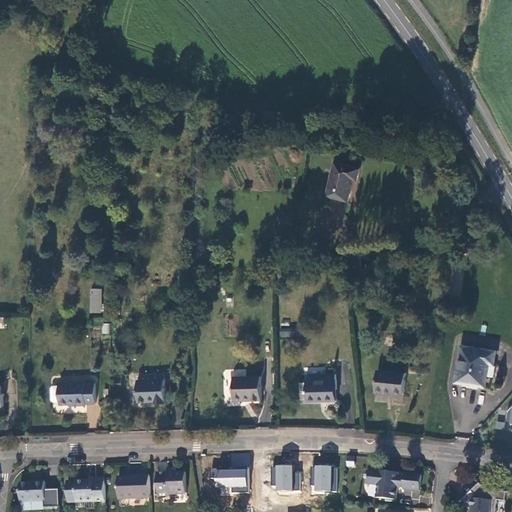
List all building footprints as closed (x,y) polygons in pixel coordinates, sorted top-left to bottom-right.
[(323,199),(345,203),(348,182),(352,183),(354,170),(329,165),(323,199)] [(287,247),(273,249),(273,257),(287,255),(287,247)] [(359,258),(351,259),(352,273),(359,272),(359,258)] [(101,281),(90,281),(90,306),(100,306),(101,281)] [(280,329),(279,336),(290,337),(291,331),(280,329)] [(486,389),(489,362),(495,363),(497,350),(462,346),(457,385),(486,389)] [(405,377),(377,375),(374,397),(385,398),(386,395),(403,397),(405,377)] [(263,383),(236,384),(235,405),(250,405),(250,407),(263,406),(263,383)] [(338,383),(308,383),(308,408),(325,408),(325,409),(338,409),(338,383)] [(85,388),(85,386),(58,386),(58,389),(52,389),(50,391),(50,403),(52,405),(59,405),(59,408),(75,407),(75,409),(85,409),(85,407),(94,407),(94,388),(85,388)] [(164,386),(137,386),(138,407),(155,407),(155,409),(165,409),(164,386)] [(292,465),(272,465),(271,490),(300,491),(301,472),(292,471),(292,465)] [(312,465),(311,492),(337,493),(337,466),(312,465)] [(212,468),(212,491),(249,492),(249,469),(212,468)] [(373,476),(361,476),(360,489),(372,490),(371,503),(390,504),(391,491),(397,492),(397,493),(413,495),(415,479),(398,478),(398,480),(392,479),(392,477),(373,474),(373,476)] [(167,477),(156,478),(157,499),(168,498),(168,496),(187,495),(185,476),(171,477),(167,477)] [(120,502),(151,501),(150,479),(142,479),(142,482),(119,482),(120,502)] [(68,506),(106,505),(105,482),(90,483),(90,485),(67,486),(68,506)] [(45,505),(45,485),(35,485),(35,486),(20,486),(20,505),(45,505)] [(489,511),(490,504),(485,503),(486,494),(478,493),(473,487),(465,495),(468,499),(462,506),(465,510),(465,511),(489,511)] [(500,495),(486,494),(485,503),(490,504),(499,504),(500,495)]
